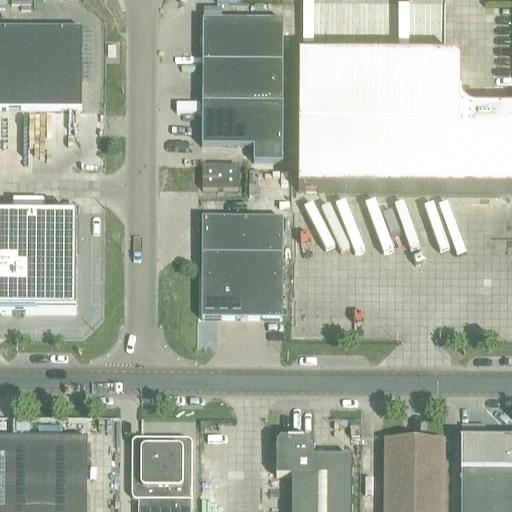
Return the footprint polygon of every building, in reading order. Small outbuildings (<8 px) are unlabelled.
[(202,22),(202,64),(264,64),(282,65),(282,22),(202,22)] [(0,30),(0,111),(33,111),(33,30),(0,30)] [(33,30),(33,111),(81,111),(82,31),(33,30)] [(115,47),(107,47),(106,58),(115,58),(115,47)] [(511,113),(486,113),(486,114),(459,114),(459,63),(298,62),(298,194),(511,194),(511,113)] [(202,64),(201,106),(282,106),(282,65),(264,64),(202,64)] [(282,106),(201,106),(201,148),(253,149),(253,165),(281,165),(282,106)] [(201,168),(201,192),(238,192),(238,168),(201,168)] [(245,176),(245,198),(256,198),(256,176),(245,176)] [(0,315),(75,316),(76,220),(0,219),(0,315)] [(201,257),(201,322),(281,322),(282,221),(201,221),(201,243),(198,246),(198,254),(201,257)] [(0,440),(0,511),(86,511),(87,441),(0,440)] [(137,511),(190,511),(191,448),(185,442),(144,441),(131,454),(131,495),(137,503),(138,503),(137,511)] [(291,504),(290,511),(350,511),(351,460),(313,460),(313,446),(309,442),(280,442),(275,446),(275,479),(291,479),(291,504)] [(443,511),(444,443),(402,442),(384,442),(383,511),(443,511)] [(460,511),(511,511),(511,443),(465,444),(464,473),(460,473),(460,511)] [(210,477),(211,511),(241,511),(240,476),(210,477)]
